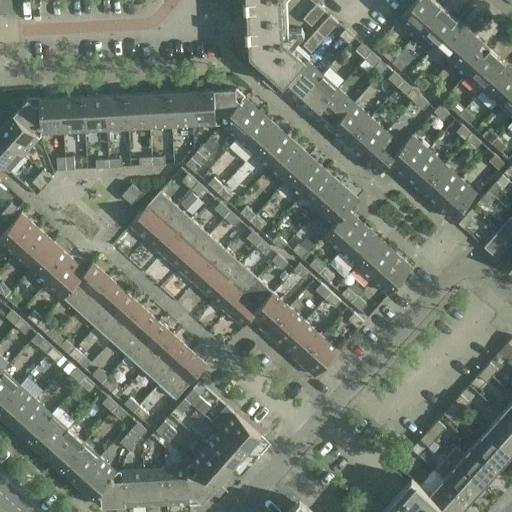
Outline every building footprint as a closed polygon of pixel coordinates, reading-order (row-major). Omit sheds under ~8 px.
[(246,0),(250,54),(283,85),(306,59),(283,38),(281,0),(246,0)] [(312,0),(316,3),(303,17),(312,25),(325,10),(317,2),(319,0),(312,0)] [(441,5),(435,0),(415,0),(401,16),(418,31),(441,5)] [(441,5),(418,31),(434,45),(457,19),(441,5)] [(338,22),(329,14),(302,43),(311,51),(338,22)] [(457,19),(434,45),(450,59),(473,34),(457,19)] [(349,43),(355,36),(345,27),(339,34),(349,43)] [(473,34),(450,59),(466,74),(489,48),(473,34)] [(366,58),(372,51),(361,42),(355,48),(366,58)] [(391,61),(397,54),(387,45),(381,52),(391,61)] [(489,48),(466,74),(482,88),(505,62),(489,48)] [(375,66),(381,59),(372,51),(366,58),(375,66)] [(391,61),(401,70),(407,63),(397,54),(391,61)] [(306,59),(283,85),(299,99),(323,74),(306,59)] [(511,68),(505,62),(482,88),(498,103),(511,87),(511,68)] [(398,87),(404,80),(393,71),(388,77),(398,87)] [(323,74),(299,99),(316,114),(339,88),(323,74)] [(419,74),(413,81),(423,90),(429,83),(419,74)] [(211,79),(211,88),(213,88),(215,123),(222,122),(241,100),(240,99),(236,96),(236,87),(221,88),(221,79),(211,79)] [(407,95),(413,88),(404,80),(398,87),(407,95)] [(439,84),(433,91),(443,99),(449,93),(439,84)] [(511,87),(498,103),(511,114),(511,87)] [(211,88),(191,89),(193,124),(215,123),(213,88),(211,88)] [(339,88),(316,114),(332,128),(355,103),(339,88)] [(191,89),(170,91),(172,125),(193,124),(191,89)] [(170,91),(148,92),(150,126),(172,125),(170,91)] [(148,92),(126,93),(129,128),(150,126),(148,92)] [(126,93),(105,94),(107,129),(129,128),(126,93)] [(105,94),(83,95),(85,130),(107,129),(105,94)] [(423,109),(429,103),(419,94),(413,100),(423,109)] [(83,95),(62,97),(64,131),(85,130),(83,95)] [(241,100),(222,122),(238,137),(261,111),(244,96),(240,99),(241,100)] [(5,110),(11,115),(13,114),(39,137),(43,132),(41,103),(39,103),(34,103),(28,97),(18,108),(11,102),(5,110)] [(39,98),(39,103),(41,103),(43,132),(64,131),(62,97),(39,98)] [(455,99),(449,105),(459,114),(465,107),(455,99)] [(355,103),(332,128),(348,142),(371,117),(355,103)] [(443,119),(449,113),(439,104),(434,110),(443,119)] [(465,107),(459,114),(469,123),(475,116),(465,107)] [(261,111),(238,137),(254,151),(277,125),(261,111)] [(13,114),(11,115),(0,128),(0,131),(24,153),(39,137),(13,114)] [(371,117),(348,142),(364,157),(387,131),(371,117)] [(465,138),(471,132),(462,124),(456,130),(465,138)] [(277,125),(254,151),(270,166),(293,140),(277,125)] [(491,143),(497,136),(487,128),(482,134),(491,143)] [(24,153),(0,131),(0,161),(9,170),(24,153)] [(387,131),(364,157),(380,171),(390,160),(403,146),(402,145),(387,131)] [(465,138),(465,139),(459,146),(463,150),(466,147),(471,151),(474,147),(475,148),(481,141),(471,132),(465,138)] [(412,134),(402,145),(403,146),(390,160),(404,173),(427,148),(412,134)] [(491,143),(501,152),(507,145),(497,136),(491,143)] [(293,140),(270,166),(286,180),(309,154),(293,140)] [(186,162),(195,171),(213,152),(203,143),(186,162)] [(427,148),(404,173),(420,188),(443,162),(427,148)] [(489,160),(498,168),(504,162),(494,153),(489,160)] [(309,154),(286,180),(302,194),(325,169),(309,154)] [(153,164),(152,155),(139,156),(139,165),(153,164)] [(153,164),(165,163),(165,155),(152,155),(153,164)] [(66,169),(75,168),(74,156),(66,157),(66,169)] [(66,169),(66,157),(57,157),(57,169),(66,169)] [(109,158),(109,166),(122,166),(122,157),(109,158)] [(95,159),(96,167),(109,166),(109,158),(95,159)] [(443,162),(420,188),(436,202),(459,177),(443,162)] [(53,176),(52,176),(44,168),(38,174),(48,182),(53,176)] [(325,169),(302,194),(318,209),(341,183),(325,169)] [(192,187),(198,181),(188,172),(182,178),(192,187)] [(48,182),(38,174),(33,181),(42,189),(48,182)] [(213,176),(208,182),(218,191),(224,185),(213,176)] [(459,177),(436,202),(454,218),(477,192),(459,177)] [(503,185),(496,180),(488,189),(494,195),(503,185)] [(202,196),(207,190),(198,181),(192,187),(202,196)] [(132,182),(122,194),(132,203),(142,191),(132,182)] [(341,183),(318,209),(334,223),(335,223),(348,209),(358,198),(341,183)] [(224,185),(218,191),(227,200),(233,193),(224,185)] [(160,189),(130,223),(146,238),(177,204),(160,189)] [(494,195),(488,189),(479,199),(485,205),(494,195)] [(9,216),(18,206),(11,201),(3,210),(9,216)] [(224,216),(230,210),(220,201),(214,207),(224,216)] [(177,204),(146,238),(163,252),(193,218),(177,204)] [(246,204),(240,211),(250,220),(256,214),(246,204)] [(335,223),(334,223),(324,233),(340,248),(363,223),(348,209),(335,223)] [(9,216),(3,210),(0,213),(0,225),(0,226),(9,216)] [(234,225),(240,218),(230,210),(224,216),(234,225)] [(38,227),(21,212),(0,235),(0,239),(15,252),(38,227)] [(473,218),(467,212),(458,222),(465,228),(473,218)] [(256,214),(250,220),(259,228),(265,222),(256,214)] [(511,214),(499,229),(511,240),(511,214)] [(193,218),(163,252),(179,267),(209,233),(193,218)] [(363,223),(340,248),(356,263),(379,237),(363,223)] [(54,241),(38,227),(15,252),(31,267),(54,241)] [(511,240),(499,229),(484,245),(511,270),(511,240)] [(256,245),(262,239),(252,230),(246,236),(256,245)] [(209,233),(179,267),(195,281),(225,247),(209,233)] [(277,233),(271,239),(281,248),(287,241),(277,233)] [(379,237),(356,263),(372,277),(395,251),(379,237)] [(265,253),(271,247),(262,239),(256,245),(265,253)] [(70,256),(54,241),(31,267),(47,281),(70,256)] [(298,242),(293,248),(302,257),(308,251),(298,242)] [(225,247),(195,281),(211,296),(241,262),(225,247)] [(395,251),(372,277),(389,292),(412,266),(395,251)] [(282,268),(288,262),(278,253),(272,259),(282,268)] [(70,256),(47,281),(63,296),(93,262),(93,261),(85,270),(70,256)] [(315,257),(309,263),(319,272),(325,266),(315,257)] [(93,262),(63,296),(79,310),(109,276),(93,262)] [(241,262),(211,296),(227,310),(257,276),(241,262)] [(303,277),(309,271),(299,262),(293,268),(303,277)] [(325,266),(319,272),(329,281),(334,274),(325,266)] [(109,276),(79,310),(95,325),(125,291),(109,276)] [(257,276),(227,310),(243,324),(273,291),(257,276)] [(0,290),(5,295),(11,289),(1,280),(0,281),(0,290)] [(325,297),(331,291),(321,282),(315,288),(325,297)] [(351,301),(357,294),(347,286),(341,292),(351,301)] [(5,295),(15,304),(21,298),(11,289),(5,295)] [(125,291),(95,325),(111,339),(141,305),(125,291)] [(273,291),(243,324),(243,325),(251,317),(266,331),(289,305),(273,291)] [(335,306),(341,300),(331,291),(325,297),(335,306)] [(351,301),(361,310),(367,303),(357,294),(351,301)] [(141,305),(111,339),(127,353),(157,320),(141,305)] [(289,305),(266,331),(282,345),(305,319),(289,305)] [(15,324),(21,317),(11,308),(5,315),(15,324)] [(37,324),(43,318),(33,309),(27,315),(37,324)] [(364,320),(354,311),(348,318),(358,327),(364,320)] [(25,332),(30,326),(21,317),(15,324),(25,332)] [(37,324),(47,333),(53,326),(43,318),(37,324)] [(305,319),(282,345),(298,360),(321,334),(305,319)] [(157,320),(127,353),(143,368),(173,334),(157,320)] [(173,334),(143,368),(159,382),(189,348),(173,334)] [(321,334),(298,360),(315,375),(338,349),(321,334)] [(511,335),(507,341),(498,351),(507,360),(511,353),(511,335)] [(37,344),(57,361),(53,365),(66,376),(69,372),(89,390),(95,383),(43,337),(37,344)] [(69,353),(75,346),(66,338),(60,344),(69,353)] [(69,353),(79,362),(85,355),(75,346),(69,353)] [(189,348),(159,382),(176,397),(206,363),(189,348)] [(483,367),(492,375),(498,368),(489,361),(483,367)] [(98,367),(92,373),(102,382),(107,375),(98,367)] [(483,367),(478,374),(486,381),(492,375),(483,367)] [(3,369),(0,372),(0,404),(20,383),(3,369)] [(107,375),(102,382),(112,391),(117,384),(107,375)] [(20,383),(0,404),(0,412),(12,423),(36,398),(20,383)] [(193,387),(176,406),(182,412),(200,393),(193,387)] [(469,401),(460,393),(455,399),(463,407),(469,401)] [(117,403),(107,395),(102,401),(111,409),(117,403)] [(134,411),(140,404),(130,395),(124,402),(134,411)] [(36,398),(12,423),(28,438),(52,412),(36,398)] [(463,407),(455,399),(443,412),(456,424),(463,417),(462,408),(463,407)] [(511,399),(501,412),(511,422),(511,399)] [(117,403),(111,409),(121,419),(127,412),(117,403)] [(134,411),(144,419),(149,413),(140,404),(134,411)] [(52,412),(28,438),(45,452),(68,426),(52,412)] [(235,412),(220,428),(246,452),(261,435),(235,412)] [(511,422),(501,412),(487,428),(511,450),(511,422)] [(177,431),(164,419),(156,429),(168,440),(177,431)] [(437,419),(431,425),(426,432),(434,439),(445,427),(437,419)] [(129,449),(147,430),(137,421),(125,434),(126,435),(120,441),(129,449)] [(68,426),(45,452),(61,467),(84,441),(68,426)] [(220,428),(206,445),(231,468),(246,452),(220,428)] [(511,451),(511,450),(487,428),(472,444),(498,467),(511,451)] [(434,439),(426,432),(420,438),(429,446),(434,439)] [(84,441),(61,467),(77,481),(100,455),(84,441)] [(498,467),(472,444),(458,460),(483,483),(485,482),(486,482),(489,483),(492,482),(494,479),(495,476),(494,473),(493,473),(498,467)] [(206,445),(191,461),(217,484),(218,483),(231,468),(206,445)] [(100,455),(77,481),(94,496),(97,493),(96,492),(116,469),(100,455)] [(405,472),(406,471),(411,465),(402,458),(396,464),(405,472)] [(483,483),(458,460),(443,476),(469,499),(475,493),(476,494),(479,494),(482,493),(484,491),(485,488),(483,485),(483,484),(483,483)] [(217,484),(191,461),(187,466),(188,495),(190,495),(196,495),(202,501),(212,490),(218,496),(225,488),(218,483),(217,484)] [(187,466),(165,467),(167,501),(190,500),(190,495),(188,495),(187,466)] [(165,467),(144,468),(145,503),(167,501),(165,467)] [(144,468),(122,469),(124,504),(126,504),(145,503),(144,468)] [(96,492),(97,493),(101,496),(101,505),(116,504),(116,511),(126,511),(126,504),(124,504),(122,469),(116,469),(96,492)] [(457,511),(469,499),(443,476),(429,492),(428,493),(446,507),(445,508),(449,511),(457,511)] [(416,480),(387,511),(306,511),(296,502),(286,511),(441,511),(445,508),(446,507),(428,493),(429,492),(416,480)]
